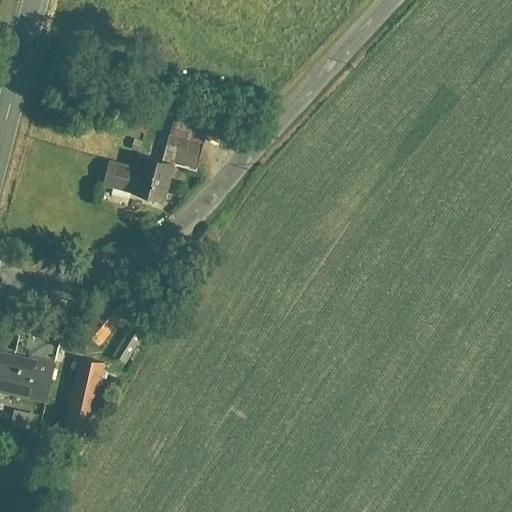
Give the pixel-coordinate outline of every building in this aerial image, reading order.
[(199,168),(209,129),(174,119),(163,159),(176,162),(199,168)] [(163,159),(138,152),(134,164),(109,157),(102,182),(166,199),(176,162),(163,159)] [(118,287),(85,327),(102,341),(135,302),(118,287)] [(142,313),(116,354),(127,361),(153,320),(142,313)] [(21,322),(15,348),(56,359),(62,332),(21,322)] [(15,348),(0,344),(0,389),(45,401),(56,359),(15,348)] [(103,362),(80,357),(65,425),(88,430),(103,362)] [(38,412),(15,409),(12,427),(35,431),(38,412)]
